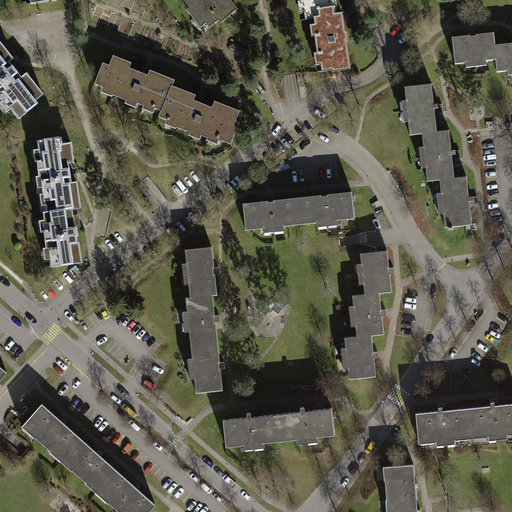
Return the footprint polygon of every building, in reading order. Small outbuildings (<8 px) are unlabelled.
[(183,0),(212,38),(243,14),(232,0),(183,0)] [(301,0),(304,22),(311,22),(342,17),(339,0),(301,0)] [(342,17),(311,22),(320,80),(355,75),(347,17),(342,17)] [(495,31),(453,35),(456,67),(498,62),(496,42),(495,31)] [(511,40),(496,42),(498,62),(499,71),(511,70),(511,40)] [(251,52),(233,45),(229,54),(248,61),(251,52)] [(0,94),(18,117),(40,99),(0,50),(0,94)] [(168,120),(181,87),(145,73),(113,61),(100,94),(168,120)] [(434,82),(403,85),(408,135),(418,134),(439,132),(434,82)] [(181,87),(168,120),(238,148),(251,115),(181,87)] [(451,131),(439,132),(418,134),(423,181),(436,180),(455,178),(451,131)] [(71,208),(76,208),(66,135),(31,139),(41,212),(71,208)] [(468,177),(455,178),(436,180),(441,228),(472,224),(468,177)] [(358,191),(301,197),(304,227),(361,222),(358,191)] [(301,197),(241,202),(244,233),(304,227),(301,197)] [(41,212),(36,213),(44,269),(79,264),(71,208),(41,212)] [(208,247),(177,249),(182,299),(213,296),(208,247)] [(387,250),(355,252),(359,296),(381,294),(391,293),(387,250)] [(385,336),(381,294),(347,297),(351,339),(373,337),(385,336)] [(213,296),(182,299),(186,343),(217,341),(213,296)] [(376,378),(373,337),(341,340),(344,380),(376,378)] [(217,341),(186,343),(190,392),(221,390),(217,341)] [(29,391),(15,407),(21,412),(35,396),(29,391)] [(62,458),(82,436),(45,401),(24,423),(62,458)] [(511,405),(478,408),(481,446),(511,443),(511,405)] [(332,407),(276,413),(279,443),(335,437),(332,407)] [(478,408),(415,415),(419,452),(481,446),(478,408)] [(276,413),(220,419),(223,449),(279,443),(276,413)] [(82,436),(62,458),(96,489),(116,467),(82,436)] [(116,467),(96,489),(120,511),(148,511),(156,504),(116,467)] [(422,511),(419,473),(386,476),(389,511),(422,511)]
